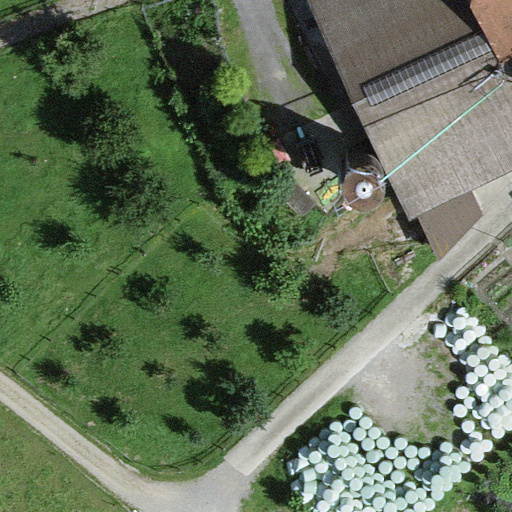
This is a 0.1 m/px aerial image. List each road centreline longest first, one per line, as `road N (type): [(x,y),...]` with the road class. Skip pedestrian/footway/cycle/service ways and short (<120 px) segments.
road 1 (track): [(199,511),(511,226)]
road 2 (track): [(0,391),(161,511)]
